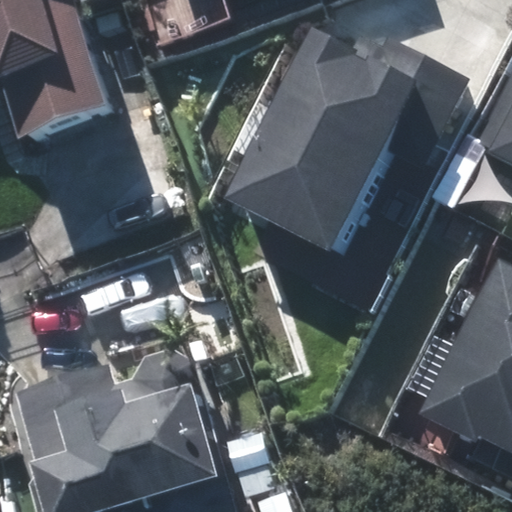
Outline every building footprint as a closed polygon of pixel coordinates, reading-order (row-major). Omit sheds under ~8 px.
[(0,0),(0,58),(11,55),(42,143),(130,112),(90,0),(0,0)] [(351,267),(405,165),(432,179),(480,84),(376,32),(366,53),(334,36),(241,209),(351,267)] [(511,94),(485,146),(511,160),(511,94)] [(511,462),(511,264),(508,262),(427,418),(511,462)] [(144,511),(145,511),(144,511),(250,511),(242,482),(246,481),(217,387),(212,389),(203,362),(179,348),(156,355),(144,379),(124,384),(119,366),(27,396),(52,473),(43,487),(51,511),(144,511)] [(238,447),(246,473),(279,462),(271,437),(238,447)]
